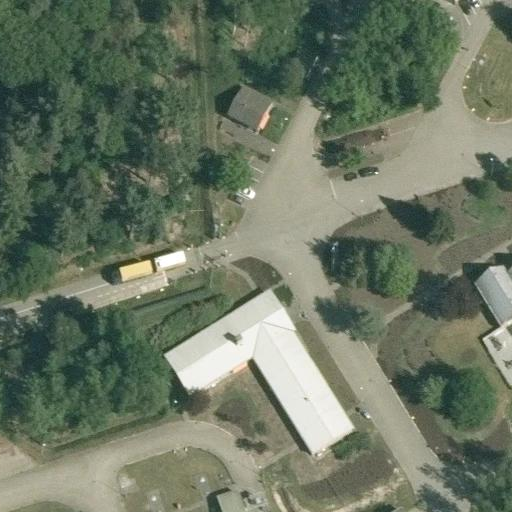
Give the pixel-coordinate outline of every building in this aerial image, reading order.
[(439,0),(456,9),(460,0),(439,0)] [(225,119),(258,137),(273,105),(242,92),(225,119)] [(511,276),(506,280),(502,272),(475,289),(500,331),(511,323),(511,276)] [(252,363),(312,460),(354,432),(294,337),(296,336),(270,295),(162,361),(189,402),(252,363)] [(252,511),(247,496),(219,507),(221,511),(252,511)]
